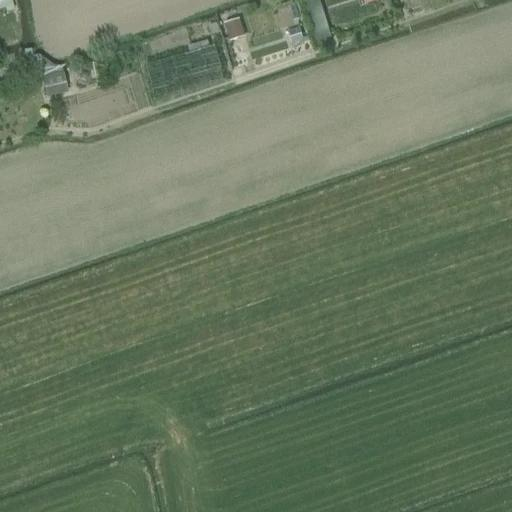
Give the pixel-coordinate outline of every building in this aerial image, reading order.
[(9,0),(0,0),(0,10),(4,9),(5,14),(13,12),(9,0)] [(230,43),(245,38),(239,21),(224,26),(230,43)] [(217,26),(209,29),(212,37),(219,34),(217,26)] [(291,45),(302,42),(299,30),(288,33),(291,45)] [(37,56),(32,57),(30,50),(23,52),(24,56),(29,80),(59,73),(58,68),(52,67),(40,58),(37,56)] [(61,75),(42,79),(46,98),(65,94),(61,75)]
